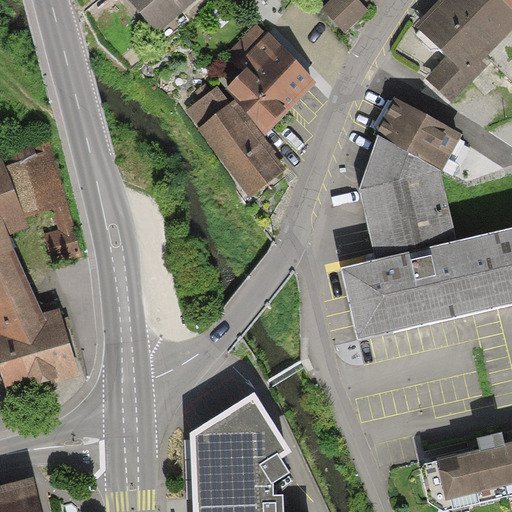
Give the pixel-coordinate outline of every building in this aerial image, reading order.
[(121,0),(154,36),(192,0),(121,0)] [(366,8),(357,0),(328,0),(318,12),(341,34),(366,8)] [(511,13),(496,0),(445,0),(419,31),(445,59),(428,81),(452,106),(493,64),(511,81),(511,13)] [(511,0),(496,0),(511,13),(511,0)] [(256,25),(225,53),(243,72),(223,91),(232,104),(261,138),(313,84),(280,46),(256,25)] [(461,137),(393,97),(373,130),(378,133),(441,170),(449,156),(461,137)] [(261,138),(232,104),(194,128),(245,198),(283,171),(261,138)] [(0,154),(0,327),(0,328),(0,360),(9,391),(81,373),(60,308),(45,312),(11,230),(29,222),(24,214),(52,207),(58,227),(42,234),(51,256),(81,255),(46,128),(0,139),(0,144),(4,154),(0,154)] [(378,133),(357,194),(373,261),(457,242),(441,170),(378,133)] [(373,261),(341,269),(357,341),(511,305),(511,229),(457,242),(373,261)] [(245,395),(182,433),(186,511),(275,511),(274,495),(262,495),(262,484),(280,472),(267,454),(279,449),(245,395)] [(511,444),(424,463),(434,507),(511,490),(511,444)] [(40,511),(33,481),(0,488),(0,511),(40,511)]
